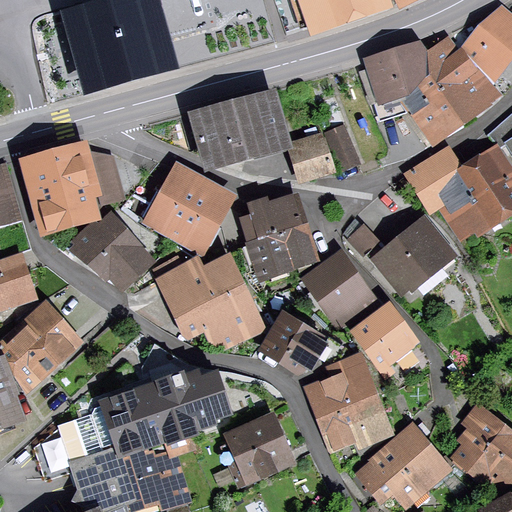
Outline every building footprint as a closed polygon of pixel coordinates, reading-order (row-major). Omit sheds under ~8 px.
[(80,18),(80,19),(71,22),(77,46),(88,43),(99,83),(169,64),(151,0),(148,0),(140,2),(140,1),(80,18)] [(291,0),(301,27),(311,24),(312,28),(388,2),(387,0),(291,0)] [(487,79),(511,50),(511,22),(503,15),(497,15),(487,24),(463,53),(487,79)] [(452,57),(442,43),(427,54),(438,69),(429,75),(458,118),(494,93),(459,52),(452,57)] [(360,72),(374,103),(398,96),(403,94),(405,93),(429,75),(438,69),(427,54),(425,51),(360,72)] [(417,111),(435,135),(458,118),(429,75),(405,93),(403,94),(398,96),(411,115),(417,111)] [(267,93),(248,99),(248,97),(196,111),(196,113),(181,117),(190,149),(205,144),(210,160),(215,160),(216,162),(281,145),(267,93)] [(328,134),(342,167),(356,161),(342,128),(328,134)] [(295,149),(304,179),(333,170),(323,140),(295,149)] [(105,206),(104,203),(121,198),(111,159),(90,165),(86,151),(25,168),(42,232),(94,218),(92,210),(105,206)] [(476,227),(477,228),(505,210),(491,186),(481,191),(476,184),(473,185),(467,175),(453,183),(446,171),(455,165),(446,151),(410,172),(434,210),(440,206),(460,236),(476,227)] [(511,205),(511,184),(495,157),(467,175),(473,185),(476,184),(481,191),(491,186),(505,210),(511,205)] [(143,218),(175,236),(203,185),(179,172),(168,191),(161,187),(143,218)] [(0,174),(0,219),(17,214),(5,173),(0,174)] [(227,198),(203,185),(175,236),(199,249),(227,198)] [(249,243),(252,243),(302,227),(292,199),(267,205),(266,201),(249,207),(253,218),(242,221),(249,243)] [(114,264),(130,281),(148,265),(110,223),(100,232),(95,226),(90,227),(74,242),(80,250),(76,254),(102,276),(114,264)] [(423,295),(446,275),(436,263),(449,253),(427,224),(388,256),(363,228),(350,240),(376,267),(378,265),(400,292),(412,282),(423,295)] [(263,277),(313,260),(302,227),(252,243),(263,277)] [(0,311),(31,302),(15,255),(0,260),(0,311)] [(175,259),(156,270),(160,279),(180,268),(175,259)] [(319,302),(338,329),(371,306),(337,259),(319,271),(327,281),(306,298),(312,307),(319,302)] [(161,279),(179,318),(180,317),(236,289),(223,260),(201,270),(195,261),(161,279)] [(220,350),(257,332),(236,289),(180,317),(188,334),(207,325),(220,350)] [(0,346),(0,353),(25,392),(76,346),(42,308),(0,346)] [(353,335),(377,367),(411,343),(386,311),(353,335)] [(305,365),(309,368),(323,345),(280,318),(262,349),(294,369),(301,371),(305,365)] [(308,389),(327,438),(324,439),(329,451),(338,447),(333,436),(352,429),(359,447),(386,436),(356,360),(329,371),(333,380),(325,384),(324,382),(308,389)] [(0,421),(16,415),(0,373),(0,421)] [(37,452),(46,479),(73,470),(74,470),(71,462),(95,454),(96,456),(122,448),(186,433),(219,422),(218,416),(230,412),(218,377),(199,384),(198,381),(183,386),(180,376),(78,411),(82,423),(60,430),(64,443),(37,452)] [(490,494),(509,482),(511,479),(511,435),(479,408),(464,423),(476,433),(452,462),(490,494)] [(224,450),(240,485),(288,464),(268,419),(231,435),(235,445),(224,450)] [(176,450),(190,445),(186,433),(122,448),(96,456),(95,454),(71,462),(74,470),(73,470),(80,491),(75,501),(84,506),(86,511),(108,511),(113,510),(123,506),(124,509),(125,511),(189,511),(173,457),(177,455),(176,450)] [(405,502),(417,492),(414,488),(439,468),(410,434),(362,475),(380,497),(393,487),(405,502)] [(511,511),(511,496),(483,511),(511,511)]
